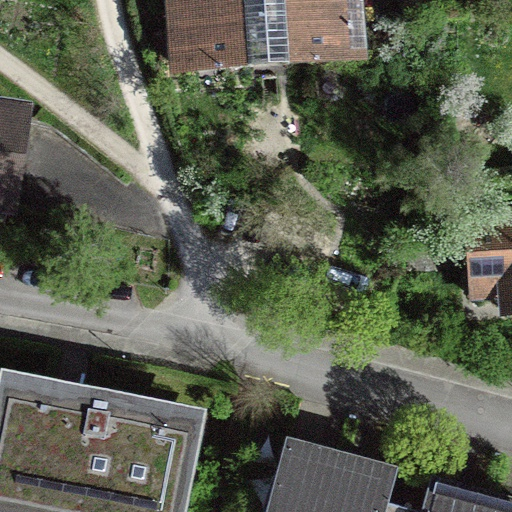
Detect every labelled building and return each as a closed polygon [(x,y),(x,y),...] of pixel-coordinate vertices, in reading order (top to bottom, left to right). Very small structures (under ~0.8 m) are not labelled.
[(178,0),(184,79),(187,79),(186,75),(249,70),(247,51),(281,48),(283,68),(345,63),(345,68),(348,67),(343,0),(178,0)] [(0,212),(12,214),(25,123),(0,119),(0,212)] [(511,217),(464,221),(470,301),(497,300),(497,304),(511,305),(511,217)] [(63,416),(7,405),(0,439),(0,506),(30,511),(175,511),(190,440),(63,416)] [(354,471),(338,466),(325,463),(285,452),(268,511),(511,511),(498,509),(483,505),(465,500),(430,491),(423,511),(392,511),(382,509),(390,480),(354,471)]
